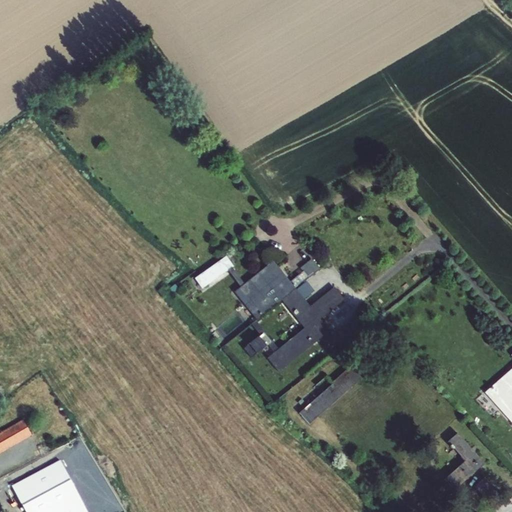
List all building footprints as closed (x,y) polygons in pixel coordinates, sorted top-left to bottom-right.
[(234,267),(226,257),(195,280),(202,290),(228,271),(232,269),(234,267)] [(300,269),(303,273),(290,283),(296,290),(320,270),(312,260),(300,269)] [(234,293),(258,321),(282,302),(285,299),(296,290),(290,283),(273,262),(244,285),(241,288),(234,293)] [(232,269),(228,271),(241,288),(244,285),(232,269)] [(175,285),(169,290),(173,295),(179,290),(175,285)] [(285,299),(296,312),(294,313),(294,314),(294,315),(295,316),(296,317),(297,316),(299,315),(300,316),(296,319),(298,321),(301,319),(307,326),(304,328),(278,349),(256,322),(252,326),(260,336),(244,350),(252,359),(256,355),(257,356),(268,346),(274,354),(267,360),(279,374),(330,332),(321,321),(331,312),(333,314),(334,313),(333,311),(345,301),(335,288),(310,308),(296,290),(285,299)] [(282,302),(296,319),(300,316),(299,315),(297,316),(296,317),(295,316),(294,315),(294,314),(294,313),(296,312),(285,299),(282,302)] [(298,321),(304,328),(307,326),(301,319),(298,321)] [(332,338),(342,350),(359,336),(350,324),(332,338)] [(331,384),(299,412),(309,423),(362,378),(350,365),(330,383),(331,384)] [(511,367),(485,392),(511,422),(511,367)] [(23,419),(0,431),(0,452),(32,434),(23,419)] [(457,432),(447,441),(464,460),(443,479),(454,491),(484,463),(457,432)] [(87,511),(60,459),(12,485),(26,511),(87,511)] [(485,477),(474,486),(486,499),(496,490),(485,477)]
